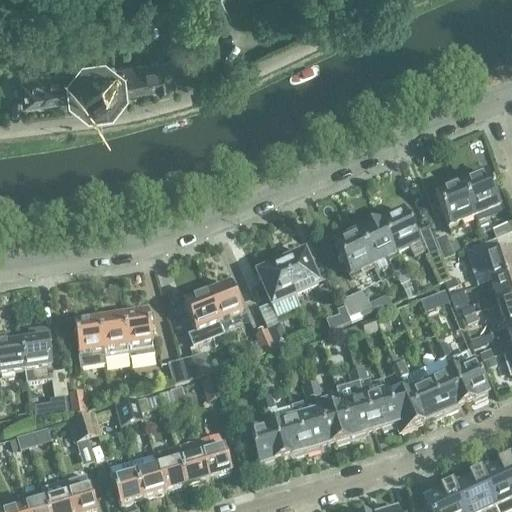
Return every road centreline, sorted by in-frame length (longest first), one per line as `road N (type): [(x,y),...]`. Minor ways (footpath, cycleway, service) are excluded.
road 1 (residential): [(0,273),(140,246),(259,208),(500,98)]
road 2 (residential): [(0,133),(113,120),(195,98),(403,0)]
road 3 (residential): [(511,423),(462,450),(264,511)]
